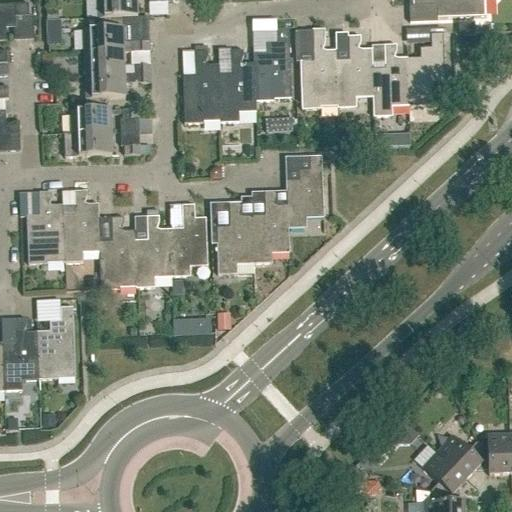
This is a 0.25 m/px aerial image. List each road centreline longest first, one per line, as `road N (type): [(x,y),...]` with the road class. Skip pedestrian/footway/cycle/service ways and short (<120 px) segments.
road 1 (tertiary): [(511,141),(212,415)]
road 2 (tertiary): [(261,478),(277,444),(511,231)]
road 3 (tertiary): [(212,415),(186,406),(145,410),(110,433),(78,474),(0,490)]
road 4 (residential): [(181,36),(227,31),(236,11),(367,9),(367,0)]
road 5 (tertiary): [(212,415),(154,431),(127,449),(110,478),(110,511)]
road 6 (residential): [(167,179),(166,36),(181,36)]
road 7 (residential): [(0,288),(8,288),(4,180),(30,180)]
road 8 (residential): [(30,180),(167,179)]
road 9 (residential): [(167,179),(176,193),(246,191),(274,163)]
road 10 (residential): [(30,180),(24,55)]
